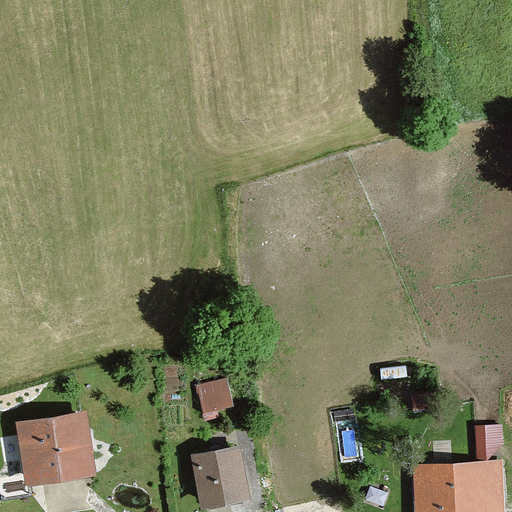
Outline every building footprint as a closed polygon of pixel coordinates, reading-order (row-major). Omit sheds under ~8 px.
[(208,380),(199,382),(206,417),(234,411),(227,376),(208,380)] [(19,419),(29,484),(97,474),(87,409),(19,419)] [(505,419),(477,420),(478,453),(506,452),(505,419)] [(243,441),(193,449),(203,504),(252,496),(243,441)] [(413,459),(410,511),(508,511),(510,463),(413,459)]
